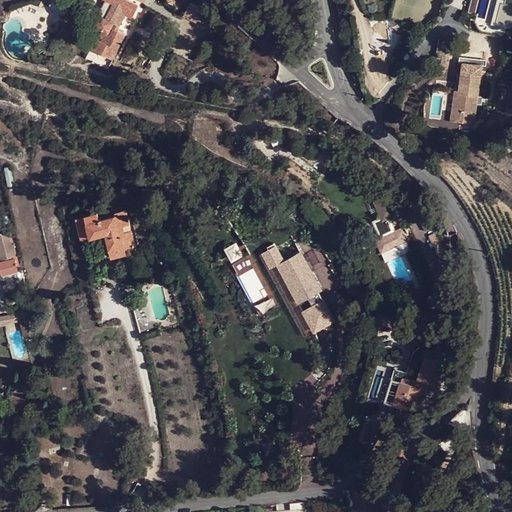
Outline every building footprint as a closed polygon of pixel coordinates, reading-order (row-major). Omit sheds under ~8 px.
[(106,0),(94,25),(102,29),(88,57),(108,67),(126,34),(118,30),(126,14),(133,18),(139,5),(133,3),(128,0),(106,0)] [(203,15),(206,9),(189,2),(183,16),(208,27),(211,18),(203,15)] [(463,63),(461,75),(473,75),(474,64),(463,63)] [(463,117),(470,118),(473,118),(476,103),(479,103),(480,96),(477,95),(480,78),(473,75),(461,75),(459,91),(458,96),(455,96),(452,110),(461,111),(460,117),(463,117)] [(462,122),(463,117),(460,117),(461,111),(452,110),(451,121),(462,122)] [(377,241),(383,252),(415,239),(408,224),(401,226),(403,230),(395,233),(389,218),(399,214),(391,194),(377,200),(383,217),(375,220),(382,238),(377,241)] [(131,225),(127,210),(115,212),(117,216),(100,220),(98,212),(85,216),(91,237),(107,233),(112,257),(126,253),(125,248),(136,246),(132,230),(129,230),(128,226),(131,225)] [(271,267),(275,264),(281,260),(286,256),(278,241),(262,250),(271,267)] [(286,256),(281,260),(301,298),(310,293),(316,301),(305,307),(316,326),(336,315),(320,287),(323,285),(303,247),(286,256)] [(440,262),(448,259),(446,251),(437,254),(440,262)] [(0,255),(0,261),(0,263),(15,259),(13,252),(0,255)] [(15,259),(0,263),(0,262),(0,264),(2,275),(18,271),(15,259)] [(281,260),(275,264),(295,301),(301,298),(281,260)] [(20,278),(18,271),(2,275),(4,282),(20,278)] [(135,310),(151,305),(147,290),(130,294),(135,310)] [(154,313),(151,305),(135,310),(137,318),(154,313)] [(305,307),(300,310),(311,330),(316,326),(305,307)] [(156,321),(154,313),(137,318),(139,326),(156,321)] [(23,330),(25,338),(37,335),(33,319),(21,322),(23,330)] [(158,330),(156,321),(139,326),(141,335),(158,330)] [(400,380),(392,403),(414,411),(422,387),(425,388),(426,387),(429,377),(429,375),(431,370),(433,371),(437,360),(431,358),(432,354),(427,352),(426,356),(425,356),(416,385),(403,381),(400,380)] [(399,358),(393,378),(400,380),(403,381),(409,361),(399,358)] [(438,379),(429,377),(426,387),(435,389),(438,379)] [(385,401),(392,403),(400,380),(393,378),(385,401)] [(48,416),(51,426),(58,425),(55,414),(48,416)] [(367,419),(363,440),(373,442),(378,421),(367,419)] [(97,420),(82,453),(117,470),(132,435),(97,420)]
